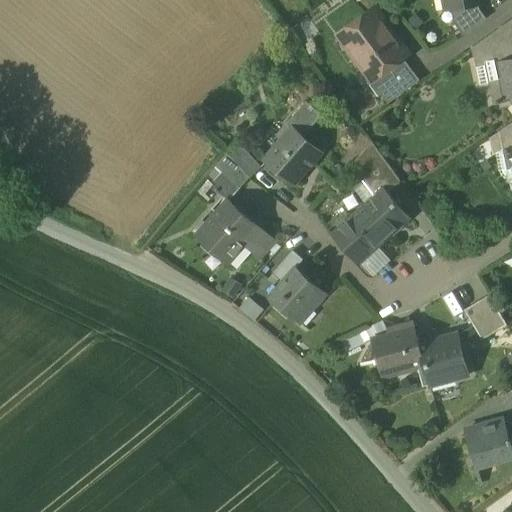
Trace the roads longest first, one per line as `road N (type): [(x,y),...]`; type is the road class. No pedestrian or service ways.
road 1 (unclassified): [(424,511),(319,390),(204,301),(0,199)]
road 2 (residential): [(511,239),(384,308),(317,238)]
